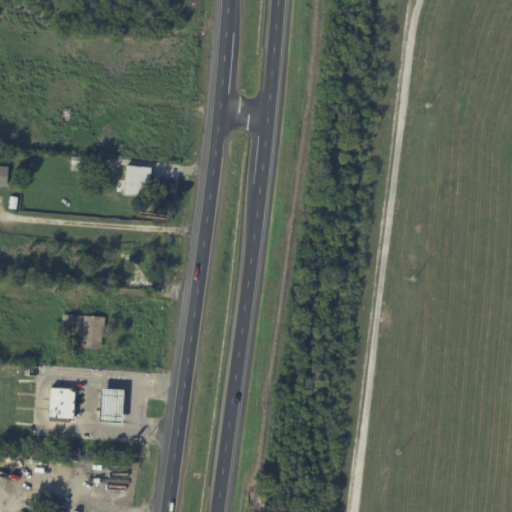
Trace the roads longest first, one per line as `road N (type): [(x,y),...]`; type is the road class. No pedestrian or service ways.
road 1 (trunk): [(227,0),(165,511)]
road 2 (trunk): [(216,511),(275,0)]
